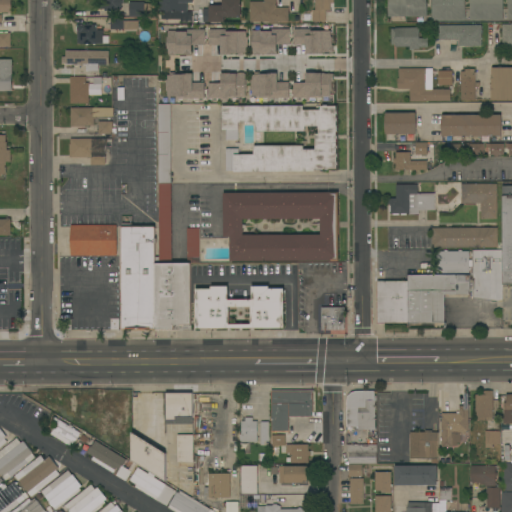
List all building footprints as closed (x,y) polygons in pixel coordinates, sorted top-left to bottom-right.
[(11,0),(11,12),(0,12),(0,0),(11,0)] [(123,0),(123,3),(121,3),(121,9),(116,9),(116,11),(104,11),(104,9),(100,9),(100,0),(123,0)] [(193,0),(193,3),(187,3),(187,11),(192,11),(192,23),(180,23),(180,19),(161,19),(161,11),(159,11),(159,0),(193,0)] [(240,0),(240,17),(224,17),(224,22),(202,22),(202,8),(208,8),(208,5),(221,5),(221,0),(240,0)] [(263,1),(263,0),(276,0),(276,7),(288,7),(288,22),(275,22),(275,23),(269,23),(269,22),(250,22),(249,2),(263,1)] [(333,0),(333,2),(330,2),(330,10),(325,10),(325,22),(312,22),(312,10),(315,10),(315,0),(333,0)] [(426,0),(426,17),(387,17),(387,0),(426,0)] [(464,0),(464,20),(431,21),(431,0),(464,0)] [(502,0),(502,20),(469,20),(469,0),(502,0)] [(144,2),(144,4),(150,4),(150,17),(129,17),(128,2),(144,2)] [(110,17),(123,17),(123,21),(138,21),(138,29),(110,29),(110,17)] [(86,24),(86,23),(90,23),(90,25),(96,25),(96,30),(103,30),(103,36),(108,36),(108,44),(96,44),(79,44),(76,44),(77,24),(86,24)] [(511,24),(511,47),(501,47),(501,24),(511,24)] [(481,25),(481,46),(457,46),(457,40),(438,40),(438,25),(481,25)] [(276,54),(277,44),(288,44),(289,29),(274,28),(274,30),(251,30),(250,54),(276,54)] [(395,29),(395,28),(418,28),(418,38),(427,38),(427,47),(419,47),(419,50),(409,50),(409,47),(395,47),(395,45),(390,45),(390,29),(395,29)] [(245,32),(219,32),(219,29),(208,29),(208,45),(219,45),(219,54),(246,53),(245,32)] [(191,54),(191,45),(204,44),(204,30),(166,30),(166,55),(191,54)] [(0,33),(10,33),(10,47),(0,47),(0,33)] [(315,38),(315,39),(330,39),(330,46),(333,46),(333,57),(315,57),(315,54),(310,54),(310,38),(315,38)] [(304,53),(290,54),(290,39),(304,39),(304,53)] [(108,51),(108,65),(98,65),(98,71),(85,71),(85,65),(83,65),(83,66),(80,66),(80,65),(77,65),(77,66),(73,66),(73,65),(65,64),(61,64),(61,57),(65,57),(65,51),(108,51)] [(0,59),(11,59),(11,91),(0,91),(0,59)] [(511,67),(511,100),(490,100),(491,67),(511,67)] [(432,68),(432,89),(450,89),(450,101),(426,101),(426,102),(409,102),(409,89),(397,89),(397,78),(398,78),(398,68),(432,68)] [(465,71),(465,69),(474,69),(474,72),(475,72),(475,82),(478,82),(478,86),(475,87),(475,100),(460,100),(460,71),(465,71)] [(328,78),(331,78),(331,88),(334,88),(334,91),(335,91),(335,98),(334,98),(334,101),(297,101),(297,88),(295,88),(295,101),(292,101),(292,102),(271,102),(271,86),(292,86),(292,87),(294,87),(294,80),(297,80),(297,76),(305,76),(305,72),(306,72),(306,71),(328,71),(328,78)] [(452,71),(452,85),(438,85),(438,71),(452,71)] [(166,98),(203,96),(203,83),(192,83),(191,73),(165,74),(166,98)] [(207,83),(208,98),(245,98),(244,73),(219,73),(220,83),(207,83)] [(288,96),(288,82),(277,82),(276,73),(250,74),(251,97),(288,96)] [(93,76),(93,77),(101,77),(101,85),(94,85),(94,95),(88,95),(88,103),(70,104),(70,76),(93,76)] [(132,223),(132,227),(155,227),(155,257),(158,257),(158,104),(171,104),(171,262),(187,262),(187,228),(199,228),(199,263),(190,263),(190,325),(179,325),(179,330),(155,331),(155,329),(122,329),(121,223),(132,223)] [(303,106),(303,110),(320,110),(320,106),(323,106),(323,105),(327,105),(327,106),(336,106),(336,111),(337,111),(337,114),(336,114),(336,118),(337,118),(337,121),(336,121),(336,125),(337,125),(337,132),(336,132),(336,135),(337,135),(337,139),(336,139),(336,145),(337,145),(337,149),(336,149),(336,154),(337,154),(337,157),(336,157),(336,162),(338,162),(338,165),(337,165),(337,169),(328,169),(328,170),(314,170),(314,172),(233,172),(233,171),(226,171),(226,149),(238,149),(238,155),(253,155),(253,146),(303,146),(303,150),(315,150),(315,134),(318,134),(318,126),(304,126),(304,131),(255,132),(255,122),(237,123),(238,140),(225,140),(225,130),(222,130),(222,106),(303,106)] [(113,108),(113,116),(96,116),(96,119),(94,119),(94,125),(85,125),(85,127),(70,127),(70,108),(113,108)] [(415,113),(415,134),(385,134),(385,113),(415,113)] [(500,115),(500,136),(441,137),(441,115),(500,115)] [(112,122),(112,134),(107,134),(107,138),(107,146),(105,146),(105,165),(90,165),(90,157),(69,157),(69,144),(70,144),(70,138),(102,139),(102,134),(98,134),(98,121),(112,122)] [(0,135),(5,135),(5,142),(6,142),(6,150),(10,150),(10,162),(5,162),(5,174),(0,174),(0,135)] [(433,143),(433,155),(427,155),(427,170),(395,170),(395,163),(393,163),(393,158),(395,158),(395,152),(410,152),(410,154),(415,154),(415,142),(433,143)] [(464,144),(464,157),(450,157),(450,144),(464,144)] [(483,144),(483,155),(478,155),(478,157),(475,157),(475,155),(469,155),(470,148),(466,148),(466,144),(483,144)] [(503,144),(503,155),(497,155),(497,157),(494,157),(494,155),(489,155),(489,148),(486,148),(486,144),(503,144)] [(417,184),(417,194),(434,194),(434,211),(418,211),(418,214),(409,214),(406,214),(406,215),(400,215),(400,214),(398,214),(398,215),(392,215),(392,214),(389,214),(389,211),(389,206),(390,206),(390,204),(387,204),(387,200),(390,200),(390,198),(396,198),(396,185),(417,184)] [(496,184),(496,219),(480,219),(480,203),(460,203),(460,184),(496,184)] [(511,186),(511,284),(507,284),(507,287),(502,287),(502,186),(511,186)] [(338,192),(338,261),(229,262),(229,237),(223,237),(222,193),(338,192)] [(0,219),(6,219),(6,218),(9,218),(9,219),(10,219),(10,235),(0,235),(0,219)] [(116,225),(116,256),(70,256),(70,225),(116,225)] [(497,227),(497,247),(432,248),(432,228),(497,227)] [(469,260),(472,260),(472,266),(468,266),(468,273),(436,273),(436,251),(443,251),(443,250),(447,250),(447,251),(458,251),(458,250),(461,250),(461,251),(469,251),(469,260)] [(407,275),(469,275),(469,280),(474,280),(474,291),(468,291),(468,295),(444,295),(444,323),(407,323),(407,281),(407,275)] [(407,323),(376,323),(377,281),(407,281),(407,323)] [(211,289),(211,286),(228,286),(228,300),(251,299),(251,286),(268,286),(268,288),(283,288),(284,328),(196,329),(195,289),(211,289)] [(345,307),(345,330),(321,330),(321,307),(345,307)] [(38,389),(57,389),(57,401),(56,401),(56,406),(57,406),(57,411),(51,411),(38,403),(38,389)] [(78,391),(79,400),(80,400),(80,401),(82,401),(82,409),(80,409),(80,415),(78,415),(78,414),(67,414),(67,392),(78,391)] [(313,391),(313,417),(289,417),(289,431),(271,431),(271,391),(313,391)] [(374,396),(376,396),(376,401),(375,401),(375,430),(358,430),(358,427),(347,427),(346,401),(347,396),(351,392),(356,391),(374,391),(374,396)] [(492,417),(491,417),(491,420),(475,420),(475,394),(477,394),(477,391),(492,391),(492,417)] [(96,392),(96,408),(97,408),(97,415),(94,415),(94,425),(87,426),(87,414),(84,414),(84,392),(96,392)] [(165,393),(192,393),(192,424),(165,424),(165,393)] [(506,403),(505,395),(511,394),(511,423),(503,424),(503,417),(503,403),(506,403)] [(458,413),(458,406),(468,406),(468,433),(460,433),(460,443),(452,443),(452,447),(441,447),(441,413),(458,413)] [(69,426),(70,424),(72,426),(71,427),(80,433),(71,447),(50,434),(55,425),(51,422),(54,417),(69,426)] [(257,442),(240,442),(240,434),(241,434),(241,421),(245,421),(245,417),(252,417),(252,421),(257,421),(257,442)] [(269,422),(269,441),(266,441),(266,445),(260,445),(260,422),(269,422)] [(424,432),(424,430),(432,430),(432,432),(438,432),(438,463),(431,463),(431,460),(427,460),(427,459),(418,459),(418,460),(414,460),(414,459),(409,459),(409,432),(424,432)] [(499,445),(492,445),(492,448),(484,448),(484,431),(499,431),(499,445)] [(165,453),(165,481),(132,460),(132,432),(165,453)] [(193,435),(193,462),(177,463),(177,435),(193,435)] [(285,435),(285,446),(271,446),(271,435),(285,435)] [(1,476),(1,477),(0,475),(0,450),(16,438),(20,443),(23,441),(32,453),(31,453),(34,457),(5,480),(1,476)] [(126,460),(122,466),(131,472),(125,482),(115,475),(118,470),(116,468),(113,473),(91,460),(93,457),(86,452),(90,446),(91,446),(94,441),(126,460)] [(308,444),(308,451),(310,451),(310,456),(308,456),(308,463),(290,463),(290,454),(286,454),(286,444),(308,444)] [(376,445),(376,464),(348,464),(348,452),(346,452),(346,445),(376,445)] [(44,460),(48,456),(58,468),(55,470),(58,474),(30,497),(17,480),(16,481),(13,477),(40,455),(44,460)] [(348,477),(348,464),(362,464),(362,477),(348,477)] [(511,491),(501,491),(501,464),(511,464),(511,491)] [(495,465),(495,488),(496,488),(496,485),(499,485),(499,488),(500,488),(500,508),(486,508),(486,487),(484,487),(484,484),(480,484),(480,483),(471,483),(471,466),(495,465)] [(241,494),(241,466),(257,466),(257,494),(241,494)] [(307,466),(307,467),(308,467),(308,482),(308,483),(300,483),(300,485),(280,485),(280,483),(279,483),(279,466),(307,466)] [(436,466),(436,485),(394,485),(394,466),(436,466)] [(147,474),(149,472),(154,475),(153,477),(175,491),(166,506),(134,487),(136,485),(130,481),(129,480),(130,480),(129,479),(132,474),(133,474),(137,468),(147,474)] [(67,470),(71,475),(72,474),(81,486),(78,488),(80,490),(54,510),(51,506),(50,507),(47,503),(48,502),(40,491),(67,470)] [(391,493),(380,493),(380,491),(374,491),(375,472),(391,472),(391,493)] [(229,473),(230,497),(215,498),(216,504),(209,504),(209,498),(204,498),(204,481),(205,481),(205,476),(208,476),(207,474),(229,473)] [(363,479),(363,505),(350,505),(349,479),(363,479)] [(0,511),(0,486),(3,484),(6,487),(13,482),(22,493),(21,495),(24,493),(27,497),(7,511),(0,511)] [(90,484),(94,489),(97,487),(106,499),(103,501),(105,503),(93,511),(67,511),(66,510),(64,511),(61,508),(90,484)] [(439,487),(451,488),(451,500),(439,500),(439,487)] [(169,505),(168,505),(176,492),(178,493),(180,491),(215,511),(174,511),(168,508),(169,505)] [(511,492),(511,511),(501,511),(501,492),(511,492)] [(391,511),(375,511),(375,496),(391,496),(391,511)] [(9,511),(28,498),(30,501),(34,498),(44,511),(9,511)] [(225,511),(225,502),(238,501),(238,511),(225,511)] [(97,511),(110,502),(114,506),(116,505),(121,511),(97,511)] [(431,503),(431,511),(406,511),(406,509),(407,507),(407,502),(431,503)]
